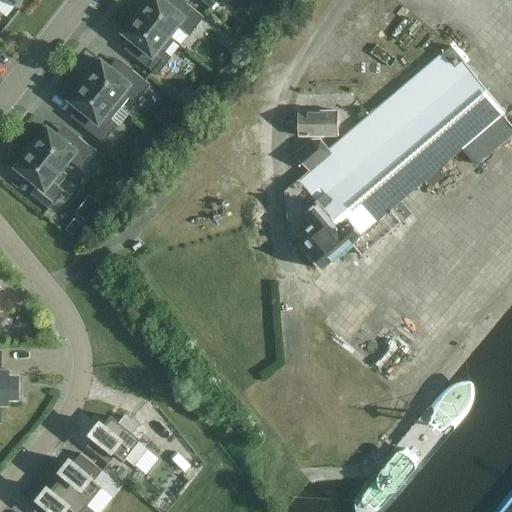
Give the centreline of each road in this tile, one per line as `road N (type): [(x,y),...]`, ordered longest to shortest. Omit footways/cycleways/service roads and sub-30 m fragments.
road 1 (residential): [(0,494),(78,396),(80,368),(74,339),(0,236)]
road 2 (residential): [(0,105),(84,0)]
